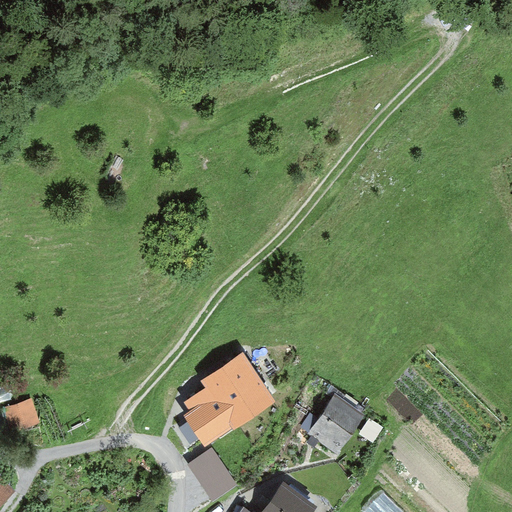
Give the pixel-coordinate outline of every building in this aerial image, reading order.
[(213,442),(267,402),(237,362),(183,401),(213,442)] [(10,428),(41,419),(34,395),(3,404),(10,428)] [(367,419),(340,398),(313,433),(340,454),(367,419)] [(214,443),(189,460),(214,497),(240,479),(214,443)] [(0,505),(15,489),(0,475),(0,505)] [(252,511),(243,506),(239,511),(307,511),(313,505),(284,485),(265,511),(252,511)]
